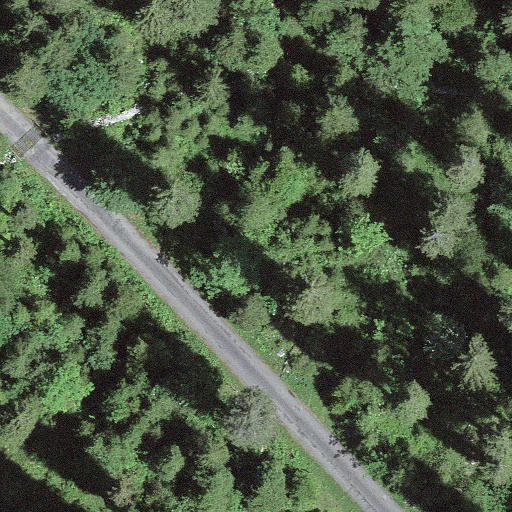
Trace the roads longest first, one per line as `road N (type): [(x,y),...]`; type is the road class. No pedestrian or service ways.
road 1 (track): [(0,115),(237,359)]
road 2 (track): [(386,511),(237,359)]
